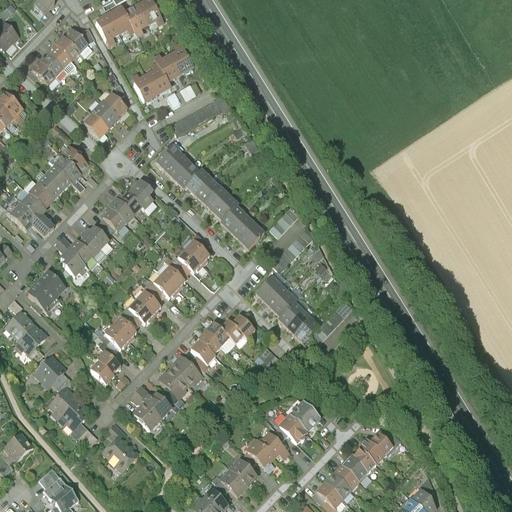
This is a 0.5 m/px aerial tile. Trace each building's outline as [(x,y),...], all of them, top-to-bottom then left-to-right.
[(38,0),(31,8),(42,18),(47,13),(53,7),(47,2),(48,0),(38,0)] [(149,0),(146,0),(135,6),(147,28),(154,24),(157,28),(163,25),(149,0)] [(135,6),(122,14),(134,34),(137,40),(143,37),(140,32),(147,28),(135,6)] [(134,34),(122,14),(119,9),(107,16),(118,37),(125,33),(128,37),(134,34)] [(0,25),(1,24),(2,25),(8,19),(2,13),(0,15),(0,25)] [(52,17),(47,13),(42,18),(39,22),(44,26),(52,17)] [(118,37),(107,16),(93,23),(108,49),(114,46),(112,40),(118,37)] [(0,51),(3,55),(18,39),(2,25),(1,24),(0,25),(0,51)] [(77,38),(69,31),(65,35),(67,37),(63,41),(78,55),(86,47),(77,38)] [(81,33),(77,38),(86,47),(89,45),(94,43),(88,31),(81,33)] [(78,55),(63,41),(61,39),(53,47),(70,64),(78,55)] [(167,58),(179,79),(193,71),(179,46),(172,49),(174,54),(167,58)] [(70,64),(53,47),(49,51),(51,53),(47,58),(62,72),(70,64)] [(155,66),(166,86),(179,79),(167,58),(160,62),(158,57),(152,60),(155,66)] [(62,72),(47,58),(43,62),(41,60),(37,64),(40,66),(55,80),(62,72)] [(55,80),(40,66),(36,71),(33,68),(29,73),(37,80),(46,89),(55,80)] [(145,77),(157,99),(169,92),(155,66),(149,69),(152,73),(145,77)] [(37,80),(29,73),(25,77),(33,84),(37,80)] [(129,80),(143,106),(157,99),(145,77),(137,81),(135,77),(129,80)] [(174,95),(165,100),(172,111),(180,106),(201,94),(195,84),(174,96),(174,95)] [(119,86),(113,89),(119,99),(125,96),(119,86)] [(3,96),(0,98),(0,111),(12,122),(18,128),(27,118),(14,106),(19,101),(9,92),(5,97),(3,96)] [(126,112),(109,96),(100,106),(117,122),(126,112)] [(222,99),(170,128),(175,138),(216,115),(225,116),(230,113),(222,99)] [(107,133),(117,122),(100,106),(99,105),(89,116),(90,117),(107,133)] [(0,127),(4,131),(12,122),(0,111),(0,127)] [(98,142),(107,133),(90,117),(81,126),(98,142)] [(58,157),(80,178),(89,168),(80,161),(79,155),(74,155),(67,148),(58,157)] [(153,166),(163,174),(179,156),(170,148),(153,166)] [(163,174),(172,183),(189,165),(179,156),(163,174)] [(52,169),(70,186),(71,188),(76,183),(80,178),(58,157),(57,157),(55,158),(59,162),(52,169)] [(172,183),(182,192),(185,189),(198,174),(189,165),(172,183)] [(52,169),(43,179),(61,195),(70,186),(52,169)] [(185,189),(194,198),(211,179),(202,170),(198,174),(185,189)] [(43,179),(34,188),(53,205),(61,195),(43,179)] [(194,198),(203,207),(220,187),(211,179),(194,198)] [(85,191),(76,183),(71,188),(80,196),(85,191)] [(152,195),(138,183),(125,196),(141,211),(144,213),(152,204),(148,200),(152,195)] [(203,207),(212,216),(229,196),(220,187),(203,207)] [(26,197),(27,198),(44,214),(53,205),(34,188),(26,197)] [(141,211),(125,196),(123,194),(116,202),(133,219),(141,211)] [(212,216),(221,225),(236,210),(239,205),(229,196),(212,216)] [(18,208),(48,236),(53,230),(41,219),(45,215),(44,214),(27,198),(18,208)] [(125,228),(133,219),(116,202),(114,201),(106,211),(124,227),(125,228)] [(42,241),(48,236),(18,208),(7,219),(25,236),(31,230),(42,241)] [(292,208),(268,233),(277,241),(299,219),(292,208)] [(245,219),(236,210),(221,225),(218,228),(228,237),(245,219)] [(124,227),(106,211),(102,214),(105,217),(100,222),(116,236),(124,227)] [(254,228),(245,219),(228,237),(237,246),(254,228)] [(264,237),(254,228),(237,246),(246,255),(264,237)] [(86,232),(82,236),(101,253),(109,244),(92,229),(88,234),(86,232)] [(313,241),(306,230),(270,269),(279,277),(313,241)] [(79,241),(75,245),(91,260),(93,261),(101,253),(82,236),(78,240),(79,241)] [(83,269),(91,260),(75,245),(75,244),(71,248),(62,239),(57,244),(83,269)] [(84,270),(83,269),(57,244),(53,249),(62,257),(57,262),(62,266),(59,268),(73,282),(84,270)] [(192,244),(184,252),(200,268),(208,260),(192,244)] [(0,266),(11,255),(2,247),(0,249),(0,266)] [(184,252),(176,261),(182,267),(190,275),(192,277),(200,268),(184,252)] [(186,279),(190,275),(182,267),(178,271),(167,261),(163,265),(167,269),(184,285),(188,281),(186,279)] [(167,269),(159,278),(176,294),(184,285),(167,269)] [(46,275),(35,286),(54,304),(65,292),(46,275)] [(159,278),(151,287),(165,299),(168,302),(176,294),(159,278)] [(272,280),(255,297),(263,305),(280,288),(272,280)] [(143,295),(154,305),(158,301),(161,303),(165,299),(151,287),(149,285),(141,294),(143,295)] [(35,286),(24,298),(43,315),(54,304),(35,286)] [(280,288),(263,305),(271,313),(288,295),(280,288)] [(135,303),(152,320),(160,311),(154,305),(143,295),(135,303)] [(288,295),(271,313),(279,321),(294,306),(297,303),(288,295)] [(13,303),(7,309),(16,318),(22,311),(13,303)] [(141,326),(143,328),(152,320),(135,303),(127,312),(133,319),(141,326)] [(343,304),(318,330),(310,339),(318,347),(351,313),(343,304)] [(279,321),(277,324),(285,332),(302,314),(294,306),(279,321)] [(302,314),(285,332),(293,340),(310,322),(302,314)] [(19,315),(3,332),(17,345),(33,328),(19,315)] [(238,318),(230,327),(243,339),(246,343),(255,334),(238,318)] [(141,326),(133,319),(130,323),(137,330),(141,326)] [(119,321),(110,329),(127,345),(135,336),(133,334),(126,327),(119,321)] [(310,322),(293,340),(301,348),(310,339),(318,330),(310,322)] [(133,334),(137,330),(130,323),(126,327),(133,334)] [(226,324),(218,332),(228,342),(234,348),(243,339),(230,327),(226,324)] [(211,326),(204,333),(221,349),(228,342),(218,332),(211,326)] [(33,328),(17,345),(12,351),(19,357),(22,354),(28,360),(36,351),(46,339),(33,328)] [(110,329),(102,338),(109,345),(119,354),(127,345),(110,329)] [(204,333),(196,342),(198,344),(213,358),(221,349),(204,333)] [(102,346),(105,349),(109,345),(102,338),(98,334),(94,338),(102,346)] [(213,358),(198,344),(190,352),(195,357),(206,368),(214,359),(213,358)] [(104,355),(111,362),(115,358),(105,349),(102,346),(98,350),(104,355)] [(275,375),(283,367),(265,350),(257,359),(275,375)] [(43,358),(36,351),(28,360),(35,367),(43,358)] [(111,362),(104,355),(95,364),(96,365),(111,379),(120,370),(111,362)] [(195,357),(188,365),(201,377),(208,370),(206,368),(195,357)] [(51,358),(32,378),(47,392),(51,388),(62,376),(66,372),(51,358)] [(180,358),(169,368),(191,390),(202,379),(201,377),(188,365),(180,358)] [(111,379),(96,365),(88,373),(105,389),(113,380),(111,379)] [(157,381),(179,403),(191,390),(169,368),(157,381)] [(66,390),(67,391),(72,385),(62,376),(51,388),(60,396),(66,390)] [(123,377),(114,385),(119,391),(128,382),(123,377)] [(133,396),(160,423),(171,412),(153,394),(150,397),(141,388),(133,396)] [(67,391),(66,390),(60,396),(47,410),(58,420),(77,401),(67,391)] [(130,418),(148,435),(160,423),(133,396),(128,401),(138,410),(130,418)] [(88,411),(77,401),(58,420),(73,434),(80,426),(84,422),(81,419),(88,411)] [(319,424),(301,406),(288,420),(307,438),(319,424)] [(307,438),(288,420),(277,432),(286,440),(296,449),(307,438)] [(88,450),(96,441),(80,426),(73,434),(69,437),(75,443),(78,440),(88,450)] [(100,456),(121,476),(139,457),(123,441),(127,437),(115,426),(105,436),(112,443),(100,456)] [(265,435),(267,437),(279,448),(286,440),(277,432),(274,434),(269,430),(265,435)] [(20,436),(3,451),(4,451),(14,464),(15,465),(33,451),(20,436)] [(393,451),(377,436),(368,446),(384,461),(393,451)] [(279,448),(267,437),(258,447),(275,463),(278,460),(282,464),(289,457),(279,448)] [(384,461),(368,446),(365,443),(357,452),(359,454),(375,470),(384,461)] [(275,463),(258,447),(255,444),(244,455),(264,474),(275,463)] [(7,461),(11,466),(14,464),(4,451),(1,453),(7,461)] [(375,470),(359,454),(353,460),(352,458),(349,461),(367,478),(375,470)] [(7,461),(0,466),(0,476),(3,480),(12,473),(8,468),(11,466),(7,461)] [(367,478),(349,461),(341,470),(359,487),(367,478)] [(256,481),(238,464),(228,475),(246,492),(256,481)] [(351,496),(359,487),(341,470),(333,478),(351,496)] [(38,483),(45,492),(59,480),(52,471),(38,483)] [(236,502),(246,492),(228,475),(220,483),(218,485),(227,494),(236,502)] [(342,505),(351,496),(333,478),(324,487),(342,505)] [(69,511),(78,503),(59,480),(45,492),(42,495),(54,510),(51,511),(69,511)] [(218,485),(220,483),(216,480),(211,485),(224,497),(227,494),(218,485)] [(324,511),(335,511),(342,505),(324,487),(312,500),(324,511)] [(411,503),(410,504),(418,511),(434,511),(431,505),(415,490),(407,499),(411,503)] [(209,492),(199,503),(208,511),(225,511),(228,510),(209,492)] [(208,511),(199,503),(190,511),(208,511)]
